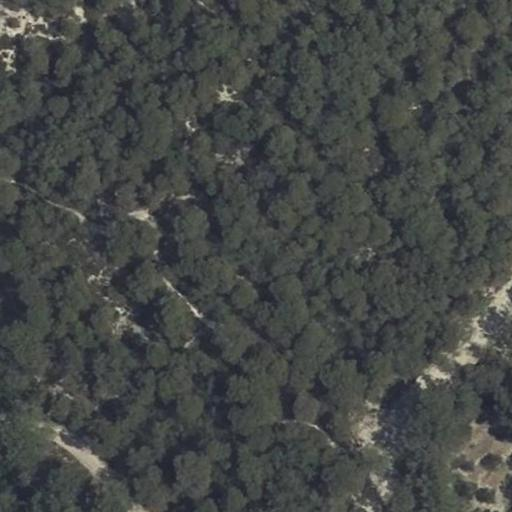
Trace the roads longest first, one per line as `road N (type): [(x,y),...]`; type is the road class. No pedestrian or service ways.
road 1 (track): [(376,511),(394,411),(511,299)]
road 2 (track): [(0,414),(69,444),(137,511)]
